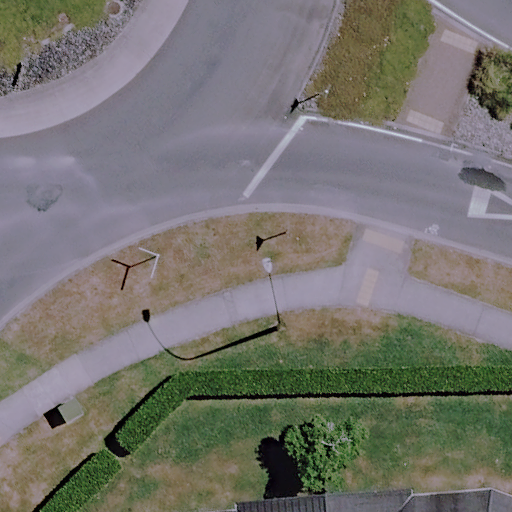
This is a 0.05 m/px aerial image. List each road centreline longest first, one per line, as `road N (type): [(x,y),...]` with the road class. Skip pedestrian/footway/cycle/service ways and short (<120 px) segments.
road 1 (secondary): [(511,210),(192,134)]
road 2 (secondary): [(192,134),(142,179),(84,213),(19,233)]
road 3 (secondary): [(257,0),(248,44),(192,134)]
